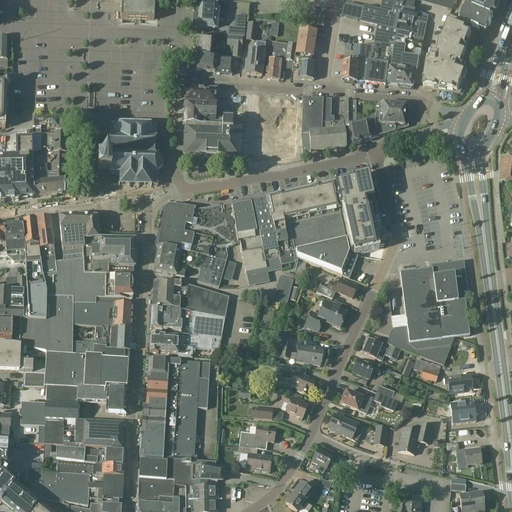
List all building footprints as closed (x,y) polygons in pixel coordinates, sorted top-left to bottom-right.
[(121,0),(121,1),(121,20),(137,21),(153,21),(153,8),(153,0),(121,0)] [(195,0),(194,17),(193,28),(197,28),(197,29),(214,31),(215,22),(223,23),(225,2),(207,0),(195,0)] [(382,0),(380,11),(377,27),(397,31),(402,11),(403,0),(382,0)] [(475,0),(472,9),(490,17),(494,7),(498,9),(498,7),(497,7),(500,0),(475,0)] [(403,7),(403,8),(413,11),(414,6),(404,3),(403,7)] [(349,4),(346,18),(357,21),(360,7),(349,4)] [(472,9),(467,6),(460,22),(479,30),(478,31),(487,35),(490,27),(489,27),(493,18),(490,17),(472,9)] [(377,27),(380,11),(364,7),(361,23),(377,27)] [(403,8),(402,11),(415,14),(413,23),(427,26),(428,17),(416,12),(413,11),(403,8)] [(402,11),(397,31),(411,34),(413,23),(415,14),(402,11)] [(446,23),(456,27),(459,20),(449,15),(446,23)] [(410,34),(408,41),(423,44),(425,37),(427,26),(413,23),(411,34),(410,34)] [(429,54),(437,55),(436,57),(430,56),(429,61),(431,61),(430,65),(427,65),(423,88),(458,93),(466,72),(460,70),(466,52),(468,45),(468,44),(467,43),(471,33),(456,27),(446,23),(443,30),(446,31),(439,48),(432,45),(430,50),(429,54)] [(247,24),(245,41),(245,42),(255,43),(257,25),(247,24)] [(227,36),(227,37),(242,38),(244,38),(244,29),(243,29),(233,29),(228,28),(227,36)] [(292,68),(292,72),(293,72),(293,68),(298,69),(297,80),(313,82),(315,66),(309,65),(311,58),(312,58),(316,34),(298,32),(293,64),(292,68)] [(227,37),(226,47),(233,48),(232,59),(233,59),(241,59),(242,47),(242,39),(242,38),(227,37)] [(196,38),(194,56),(193,72),(232,76),(233,59),(232,59),(216,57),(216,48),(212,48),(213,40),(196,38)] [(295,47),(270,43),(269,51),(277,52),(277,60),(281,60),(280,62),(282,63),(286,63),(286,62),(293,64),(295,47)] [(249,52),(246,76),(261,78),(264,53),(265,45),(256,44),(255,52),(249,52)] [(352,63),(344,63),(344,64),(358,65),(357,83),(366,83),(369,63),(378,64),(380,52),(381,52),(381,45),(374,44),(374,47),(360,46),(359,58),(353,58),(359,58),(359,64),(352,63)] [(401,87),(404,58),(404,57),(405,48),(395,47),(392,68),(390,67),(388,85),(401,87)] [(266,60),(267,60),(264,80),(282,82),(283,74),(280,73),(282,63),(280,62),(281,60),(277,60),(277,52),(269,51),(267,51),(266,58),(267,59),(266,60)] [(404,58),(401,87),(413,89),(414,76),(416,76),(418,60),(406,58),(404,58)] [(369,63),(366,83),(366,85),(385,88),(388,66),(378,64),(369,63)] [(358,65),(344,64),(343,82),(357,83),(358,65)] [(185,126),(201,126),(201,122),(214,122),(215,92),(188,91),(185,93),(183,126),(185,126)] [(239,133),(238,160),(259,158),(259,155),(281,156),(281,157),(292,158),(295,108),(271,107),(272,97),(261,96),(259,128),(259,134),(253,134),(239,133)] [(322,125),(323,100),(303,99),(301,136),(308,135),(310,147),(310,153),(329,151),(327,124),(322,125)] [(331,101),(323,100),(322,125),(327,124),(334,123),(333,118),(330,118),(331,101)] [(347,126),(356,124),(355,120),(355,102),(343,101),(344,127),(348,127),(347,126)] [(379,120),(374,121),(374,124),(378,138),(395,132),(395,126),(404,127),(405,105),(380,104),(379,120)] [(201,126),(185,126),(183,157),(235,161),(238,160),(239,133),(240,122),(229,121),(228,121),(222,120),(221,128),(201,127),(201,126)] [(374,121),(356,124),(347,126),(348,127),(352,147),(360,145),(359,143),(370,141),(370,140),(378,138),(374,124),(374,121)] [(343,123),(334,123),(327,124),(329,151),(345,149),(343,123)] [(97,138),(97,158),(110,158),(110,171),(109,171),(108,171),(108,175),(110,175),(110,177),(110,179),(110,187),(118,187),(151,188),(151,187),(157,188),(157,180),(157,178),(159,177),(157,175),(161,170),(164,171),(164,169),(162,169),(162,163),(164,162),(164,161),(161,161),(158,157),(159,155),(158,154),(158,152),(162,152),(163,144),(161,144),(154,144),(155,138),(156,137),(156,135),(156,126),(151,126),(151,125),(138,125),(129,125),(118,124),(118,125),(113,125),(113,132),(113,136),(108,136),(108,138),(105,138),(97,138)] [(31,136),(31,142),(33,198),(64,195),(64,180),(65,156),(72,156),(72,137),(66,137),(66,136),(65,136),(65,131),(54,131),(54,135),(53,135),(53,137),(31,136)] [(309,141),(301,140),(301,148),(310,147),(309,141)] [(0,200),(2,201),(2,203),(18,202),(18,200),(33,200),(33,198),(31,142),(15,142),(16,160),(0,159),(0,200)] [(511,158),(504,157),(500,182),(511,183),(511,158)] [(110,158),(97,158),(97,165),(97,171),(108,171),(110,171),(110,158)] [(335,184),(333,184),(336,198),(339,208),(349,206),(351,214),(344,215),(353,256),(353,257),(358,256),(379,252),(379,251),(370,210),(366,211),(364,203),(372,201),(373,201),(371,193),(371,190),(369,183),(368,175),(366,175),(358,177),(351,179),(351,181),(350,181),(342,183),(335,184)] [(256,219),(254,220),(250,203),(250,202),(231,205),(231,206),(239,244),(240,244),(246,278),(267,274),(265,262),(279,260),(280,265),(297,261),(349,281),(358,258),(348,256),(339,208),(336,198),(333,184),(319,187),(310,188),(310,189),(282,195),(282,194),(273,196),(274,197),(265,198),(266,199),(265,199),(265,198),(253,201),(253,202),(256,219)] [(239,244),(231,206),(219,208),(225,247),(239,244)] [(225,247),(219,208),(197,211),(170,208),(164,211),(158,248),(180,253),(180,254),(226,263),(227,258),(225,247)] [(134,242),(102,241),(98,241),(96,220),(89,219),(82,218),(75,218),(68,218),(59,219),(62,258),(82,258),(83,273),(84,273),(108,272),(132,273),(133,273),(134,242)] [(49,219),(35,221),(39,249),(39,251),(40,251),(41,260),(41,265),(41,267),(43,275),(56,274),(55,264),(49,219)] [(35,221),(21,222),(25,250),(25,263),(25,278),(26,292),(27,312),(27,322),(45,322),(46,295),(43,276),(41,267),(41,265),(41,260),(40,251),(39,251),(39,249),(35,221)] [(21,222),(2,224),(5,254),(5,257),(6,257),(13,263),(25,263),(25,250),(21,222)] [(180,253),(158,248),(153,273),(184,279),(186,268),(200,271),(197,283),(219,289),(220,284),(225,267),(226,263),(180,254),(180,253)] [(27,322),(0,320),(0,345),(10,346),(45,353),(45,354),(46,354),(58,355),(72,356),(72,353),(72,343),(72,328),(72,316),(73,306),(89,306),(84,273),(83,273),(82,258),(62,258),(63,263),(55,264),(56,274),(43,275),(41,267),(43,276),(46,295),(45,322),(27,322)] [(280,265),(279,260),(265,262),(267,272),(281,270),(280,265)] [(299,287),(306,265),(299,263),(292,285),(299,287)] [(388,296),(374,333),(389,339),(386,346),(390,347),(401,351),(406,353),(443,367),(454,340),(469,338),(460,267),(400,276),(406,329),(393,331),(388,296)] [(132,273),(108,272),(84,273),(89,306),(95,306),(95,300),(123,300),(132,300),(132,297),(133,277),(132,273)] [(268,283),(267,274),(246,278),(248,287),(268,283)] [(286,307),(288,301),(291,288),(293,281),(280,277),(273,303),(286,307)] [(11,292),(16,292),(26,292),(25,278),(16,279),(11,279),(6,279),(6,291),(11,291),(11,292)] [(337,286),(336,286),(329,283),(326,290),(319,287),(316,295),(332,301),(335,293),(352,300),(357,288),(339,281),(337,286)] [(157,309),(170,310),(225,320),(229,299),(181,284),(159,282),(157,309)] [(291,288),(288,301),(295,303),(299,290),(291,288)] [(26,292),(16,292),(11,292),(11,291),(6,291),(1,291),(0,290),(0,320),(27,322),(27,312),(26,292)] [(73,306),(72,316),(72,328),(102,329),(102,328),(112,329),(130,330),(132,307),(123,306),(123,300),(95,300),(95,306),(89,306),(73,306)] [(318,316),(310,312),(303,329),(318,335),(323,323),(339,329),(346,314),(335,309),(336,306),(325,301),(318,316)] [(170,310),(157,309),(151,309),(150,330),(180,332),(180,337),(220,342),(225,320),(170,310)] [(72,343),(72,353),(82,354),(94,355),(94,356),(103,356),(102,358),(129,360),(129,353),(130,332),(110,331),(110,330),(95,329),(94,341),(97,342),(96,349),(94,348),(94,344),(72,343)] [(150,335),(149,355),(158,355),(158,354),(177,355),(177,358),(193,359),(193,351),(196,351),(196,348),(212,349),(212,352),(218,352),(220,342),(180,337),(178,338),(159,337),(159,336),(150,335)] [(363,348),(361,354),(362,354),(362,356),(375,361),(375,360),(381,363),(383,358),(383,357),(384,357),(396,362),(401,351),(390,347),(388,351),(380,348),(381,348),(367,342),(365,348),(363,348)] [(281,344),(280,353),(290,355),(291,347),(291,346),(281,344)] [(10,346),(0,345),(0,368),(18,369),(18,363),(32,364),(45,365),(46,354),(45,354),(45,353),(10,346)] [(298,347),(297,356),(321,360),(322,351),(298,347)] [(45,365),(44,370),(44,376),(25,375),(24,375),(24,389),(44,390),(44,388),(46,388),(46,389),(77,390),(128,391),(129,375),(89,373),(90,364),(81,364),(82,354),(72,353),(72,356),(58,355),(46,354),(45,365)] [(280,353),(279,359),(289,361),(296,362),(295,365),(319,369),(321,360),(297,356),(290,355),(280,353)] [(94,355),(82,354),(81,364),(90,364),(89,373),(129,375),(129,362),(129,360),(102,358),(103,356),(94,356),(94,355)] [(148,360),(147,379),(216,383),(217,366),(200,364),(148,360)] [(357,362),(352,374),(368,381),(371,374),(378,377),(381,372),(373,369),(357,362)] [(18,363),(18,369),(18,374),(24,375),(25,375),(44,376),(44,370),(45,365),(32,364),(18,363)] [(276,366),(274,379),(286,380),(285,385),(290,387),(289,388),(298,391),(297,393),(308,397),(309,395),(310,395),(315,383),(296,375),(296,369),(276,366)] [(422,378),(421,381),(436,386),(439,377),(424,373),(422,378)] [(461,378),(444,380),(445,387),(447,387),(448,395),(461,393),(461,391),(471,390),(470,378),(462,379),(461,378)] [(147,389),(146,406),(215,411),(216,383),(147,379),(147,389)] [(0,388),(0,407),(1,408),(9,408),(10,394),(2,393),(2,389),(0,388)] [(46,389),(45,406),(45,420),(75,422),(77,422),(78,406),(76,406),(76,404),(77,390),(46,389)] [(394,394),(379,389),(376,395),(391,401),(392,400),(394,394)] [(77,390),(76,404),(105,406),(105,415),(125,416),(126,392),(128,392),(128,391),(77,390)] [(343,394),(339,404),(340,404),(339,405),(357,413),(366,416),(369,408),(372,402),(372,400),(357,394),(357,395),(353,393),(352,396),(344,393),(344,394),(343,394)] [(376,395),(374,402),(381,405),(380,409),(393,414),(398,403),(392,400),(391,401),(376,395)] [(291,401),(290,400),(285,398),(283,403),(289,405),(286,414),(302,420),(307,408),(302,406),(303,404),(292,400),(291,401)] [(461,404),(451,405),(451,408),(454,426),(476,423),(473,405),(461,407),(461,404)] [(44,429),(45,420),(45,406),(32,405),(21,405),(20,428),(20,429),(32,429),(34,429),(44,429)] [(143,411),(141,433),(213,437),(215,411),(146,406),(144,406),(143,411)] [(272,411),(255,409),(251,409),(251,420),(271,422),(272,411)] [(334,417),(328,430),(351,441),(352,439),(357,428),(358,426),(350,422),(349,423),(342,420),(343,418),(336,414),(335,417),(334,417)] [(13,428),(9,426),(10,418),(0,417),(0,441),(7,442),(7,441),(14,442),(14,436),(13,436),(13,428)] [(44,430),(44,446),(51,446),(74,447),(81,448),(81,449),(121,452),(123,425),(77,423),(77,422),(75,422),(45,420),(44,429),(44,430)] [(419,425),(417,433),(403,430),(398,453),(413,457),(416,444),(428,447),(432,428),(419,425)] [(240,434),(238,448),(253,451),(255,442),(260,443),(266,444),(273,445),(275,431),(256,428),(255,436),(240,434)] [(373,447),(384,449),(386,437),(387,430),(375,428),(373,447)] [(141,433),(140,446),(212,450),(213,437),(141,433)] [(457,442),(447,443),(445,444),(446,453),(458,452),(457,442)] [(140,446),(140,457),(140,460),(166,461),(194,463),(212,463),(212,450),(140,446)] [(253,451),(238,448),(237,455),(248,457),(246,471),(268,474),(271,459),(256,457),(256,451),(253,451)] [(123,454),(55,450),(55,461),(57,461),(122,468),(123,454)] [(332,458),(332,459),(318,452),(311,464),(326,471),(330,464),(333,465),(335,460),(332,458)] [(464,454),(464,453),(457,453),(457,459),(465,458),(466,468),(481,466),(479,452),(464,454)] [(57,461),(56,475),(122,480),(122,468),(57,461)] [(139,462),(138,484),(173,488),(181,488),(184,489),(213,488),(213,485),(221,486),(223,472),(214,471),(215,464),(212,463),(194,463),(166,461),(166,463),(139,462)] [(327,482),(336,485),(337,485),(341,468),(332,466),(327,482)] [(30,471),(30,484),(41,485),(42,474),(42,472),(30,471)] [(41,485),(40,502),(63,506),(68,507),(89,511),(90,505),(118,508),(118,501),(121,501),(122,480),(56,475),(42,474),(41,485)] [(0,503),(1,504),(4,506),(10,511),(33,511),(40,504),(40,502),(41,485),(30,484),(23,494),(17,489),(15,488),(15,487),(7,481),(3,477),(0,475),(0,503)] [(331,485),(319,480),(317,487),(329,492),(331,485)] [(138,484),(138,498),(158,499),(158,506),(171,506),(172,503),(173,488),(138,484)] [(301,484),(293,495),(305,503),(312,493),(315,489),(308,485),(306,488),(301,484)] [(466,487),(451,486),(450,493),(465,494),(466,487)] [(213,495),(213,488),(185,489),(186,503),(213,502),(213,495)] [(481,494),(464,497),(459,497),(461,511),(482,511),(484,511),(481,494)] [(305,503),(293,495),(286,505),(294,511),(298,511),(301,509),(304,511),(308,511),(312,508),(305,503)] [(419,511),(421,496),(403,495),(402,511),(419,511)] [(138,498),(137,505),(158,506),(158,499),(138,498)] [(40,504),(40,507),(45,511),(67,511),(68,507),(63,506),(40,502),(40,504)] [(213,502),(186,503),(185,511),(213,511),(213,507),(213,504),(213,502)] [(137,505),(136,511),(179,511),(180,504),(172,503),(171,506),(158,506),(137,505)]
